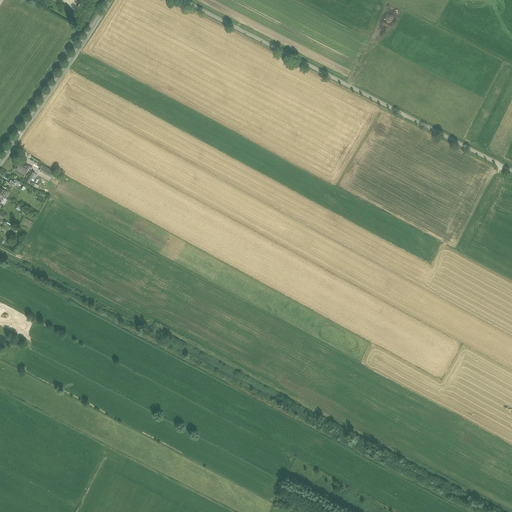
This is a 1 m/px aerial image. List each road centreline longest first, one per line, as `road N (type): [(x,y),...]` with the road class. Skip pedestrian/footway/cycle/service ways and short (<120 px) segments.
road 1 (unclassified): [(511,170),(181,0)]
road 2 (tertiary): [(0,163),(110,0)]
